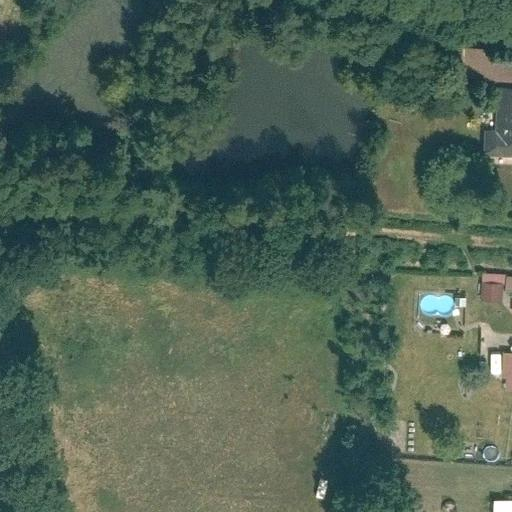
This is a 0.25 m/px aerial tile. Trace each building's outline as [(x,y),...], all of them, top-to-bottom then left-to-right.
[(511,54),(455,52),(454,79),(511,81),(511,54)] [(511,91),(494,91),(492,134),(480,133),(479,157),(511,158),(511,91)] [(511,293),(511,277),(501,277),(501,293),(511,293)] [(478,285),(478,301),(497,302),(498,285),(478,285)] [(511,354),(500,354),(498,375),(511,376),(511,354)]
